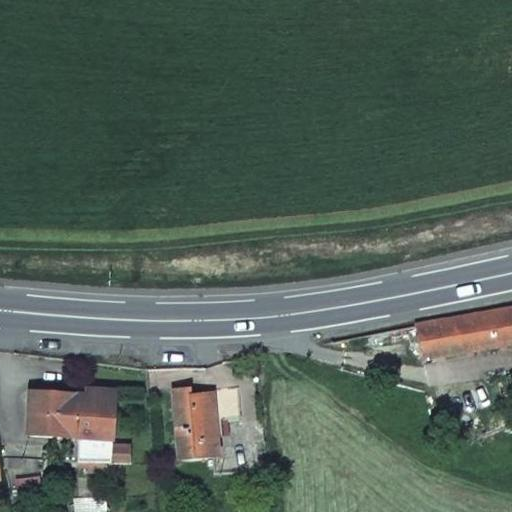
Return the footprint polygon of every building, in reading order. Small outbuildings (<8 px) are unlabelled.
[(511,306),(415,325),(421,361),(511,344),(511,306)] [(427,379),(430,395),(458,391),(455,375),(427,379)] [(113,392),(96,390),(95,398),(84,397),(27,393),(25,436),(79,439),(78,462),(93,463),(109,463),(130,464),(129,446),(110,446),(113,392)] [(95,398),(96,390),(85,390),(84,397),(95,398)] [(464,407),(461,390),(458,391),(430,395),(433,412),(464,407)] [(188,393),(173,393),(177,459),(215,458),(210,397),(189,398),(188,393)] [(109,475),(109,463),(93,463),(92,474),(109,475)]
